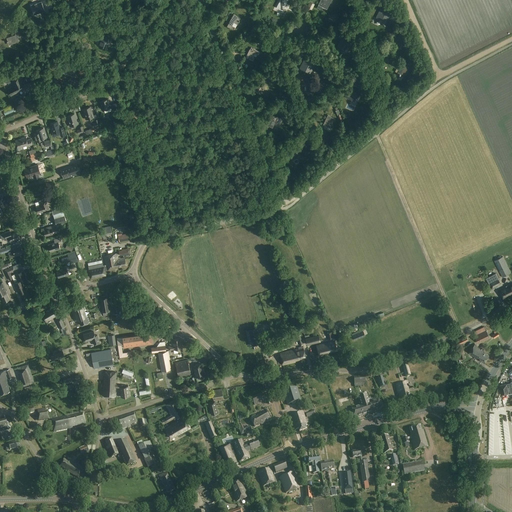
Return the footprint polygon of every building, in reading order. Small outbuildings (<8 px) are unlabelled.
[(285,0),(280,0),(276,7),(283,11),(287,2),(285,1),(285,0)] [(325,0),(320,0),(318,5),(317,8),(321,10),(322,7),(327,9),(331,0),(326,0),(325,0)] [(42,2),(32,5),(32,7),(29,8),(31,16),(37,14),(36,10),(44,8),(43,6),(42,3),(42,2)] [(375,18),(378,20),(380,21),(384,23),(387,17),(389,18),(391,15),(383,10),(380,9),(375,18)] [(240,18),(233,14),(227,27),(234,30),(240,18)] [(6,39),(9,46),(19,42),(17,37),(20,36),(18,31),(14,32),(16,35),(6,39)] [(337,47),(345,51),(349,41),(345,39),(346,37),(342,34),(340,37),(342,38),(337,47)] [(98,45),(108,49),(111,38),(102,35),(98,45)] [(251,47),(247,55),(250,57),(249,59),(253,61),(254,58),(253,58),(255,54),(258,55),(260,52),(251,47)] [(305,57),(300,68),(307,72),(309,70),(310,68),(311,68),(312,65),(314,62),(305,57)] [(410,69),(402,64),(397,73),(399,75),(403,77),(406,71),(408,72),(410,69)] [(76,67),(67,66),(66,75),(74,77),(76,67)] [(29,82),(25,75),(12,81),(15,85),(8,89),(11,96),(24,89),(23,85),(29,82)] [(265,86),(258,81),(256,85),(253,91),(260,95),(265,86)] [(344,97),(354,102),(356,97),(358,97),(361,92),(359,91),(358,93),(354,91),(353,92),(350,91),(349,93),(346,92),(344,97)] [(110,105),(108,99),(100,101),(103,110),(104,110),(105,113),(112,111),(114,118),(118,116),(116,109),(116,108),(115,103),(110,105)] [(93,115),(90,106),(83,109),(85,112),(84,113),(86,120),(94,117),(95,122),(93,123),(94,127),(100,125),(96,114),(93,115)] [(78,124),(74,114),(68,116),(69,120),(68,120),(70,127),(78,124)] [(271,114),(265,125),(272,128),(275,121),(281,124),(283,119),(277,116),(276,117),(271,114)] [(334,119),(328,115),(323,125),(330,128),(334,119)] [(57,121),(50,123),(53,133),(60,131),(61,137),(65,135),(63,127),(59,128),(57,121)] [(85,136),(82,126),(78,127),(79,130),(77,130),(78,134),(82,133),(83,136),(80,137),(81,138),(85,136)] [(46,137),(43,128),(36,130),(37,133),(34,134),(36,142),(43,140),(42,139),(46,137)] [(27,140),(26,137),(21,138),(21,139),(15,141),(18,148),(19,150),(22,149),(22,147),(27,146),(32,145),(31,139),(27,140)] [(51,150),(53,149),(50,139),(44,141),(46,147),(50,146),(51,150)] [(305,145),(296,154),(299,156),(300,154),(303,157),(310,150),(305,145)] [(76,164),(60,169),(62,176),(63,179),(80,174),(79,171),(76,164)] [(40,173),(38,165),(24,169),(27,177),(28,177),(29,180),(30,181),(32,180),(33,179),(35,178),(39,177),(38,174),(40,173)] [(49,209),(46,199),(40,201),(41,205),(36,207),(38,213),(49,209)] [(64,216),(63,212),(53,215),(56,225),(49,227),(50,228),(43,230),(45,236),(59,232),(58,228),(62,227),(61,224),(66,222),(64,215),(64,216)] [(4,233),(0,234),(2,240),(10,237),(11,241),(19,239),(16,233),(10,235),(9,231),(4,233)] [(122,235),(122,233),(118,234),(119,242),(131,240),(130,233),(122,235)] [(61,241),(60,238),(54,240),(55,243),(48,245),(50,251),(60,248),(58,242),(61,241)] [(23,252),(21,246),(13,248),(13,251),(8,252),(10,258),(15,256),(15,255),(23,252)] [(78,261),(75,252),(67,254),(68,256),(65,257),(66,260),(69,259),(70,264),(78,261)] [(106,265),(104,266),(104,269),(107,268),(108,270),(115,269),(115,268),(126,266),(125,258),(118,259),(117,253),(104,256),(106,265)] [(511,273),(503,257),(494,261),(502,277),(511,273)] [(103,263),(88,266),(90,274),(91,276),(91,278),(96,277),(96,276),(100,275),(100,276),(106,274),(105,271),(104,269),(104,266),(103,263)] [(15,271),(12,266),(5,270),(9,281),(13,279),(10,273),(15,271)] [(69,275),(67,268),(59,270),(59,271),(56,271),(58,278),(65,276),(65,277),(69,275)] [(18,282),(14,283),(19,294),(27,291),(24,284),(28,282),(25,276),(26,276),(23,271),(15,274),(17,280),(17,279),(18,282)] [(501,284),(499,279),(489,283),(492,289),(498,287),(497,286),(501,284)] [(511,294),(511,283),(499,290),(504,300),(511,296),(510,295),(511,294)] [(0,294),(0,295),(3,302),(10,299),(6,292),(8,292),(4,285),(0,286),(0,294)] [(108,296),(101,297),(103,315),(110,314),(108,296)] [(89,322),(83,301),(70,305),(75,320),(79,319),(81,325),(89,322)] [(58,315),(54,307),(46,311),(47,313),(42,315),(46,322),(51,319),(58,315)] [(65,327),(61,317),(56,319),(61,329),(65,327)] [(245,330),(249,346),(259,344),(255,327),(245,330)] [(95,336),(94,331),(84,334),(86,342),(93,340),(94,345),(100,344),(97,335),(95,336)] [(365,336),(363,331),(352,335),(354,341),(365,336)] [(490,338),(487,331),(475,336),(478,343),(490,338)] [(153,344),(152,333),(117,338),(120,358),(132,356),(132,352),(123,353),(122,345),(124,344),(124,348),(153,344)] [(115,335),(108,336),(109,345),(116,344),(115,335)] [(321,342),(319,335),(305,338),(307,345),(321,342)] [(463,344),(463,343),(468,340),(466,336),(458,340),(459,341),(457,342),(458,345),(460,344),(460,345),(463,344)] [(182,348),(181,339),(172,340),(169,340),(170,346),(168,346),(169,350),(173,349),(174,349),(182,348)] [(337,350),(335,341),(323,344),(316,345),(319,356),(326,355),(326,353),(337,350)] [(287,349),(285,342),(267,347),(269,354),(287,349)] [(485,352),(474,345),(469,353),(475,357),(474,357),(479,360),(484,363),(489,356),(484,353),(485,352)] [(306,358),(303,346),(298,347),(299,349),(291,351),(291,350),(280,353),(283,365),(295,362),(295,360),(306,358)] [(114,365),(111,349),(91,353),(94,368),(114,365)] [(160,361),(162,371),(171,369),(168,351),(158,353),(160,361)] [(65,356),(63,352),(50,357),(52,361),(65,356)] [(190,374),(187,360),(176,363),(179,377),(190,374)] [(34,383),(28,364),(18,368),(24,387),(34,383)] [(203,369),(201,364),(193,366),(195,373),(194,373),(195,378),(206,375),(204,369),(203,369)] [(511,367),(511,369),(510,370),(511,371),(511,372),(511,381),(511,382),(511,384),(507,384),(500,385),(502,395),(509,394),(508,391),(511,391),(510,388),(511,387),(511,367)] [(10,386),(4,371),(0,372),(0,394),(10,391),(8,387),(10,386)] [(116,373),(105,372),(104,383),(103,383),(102,396),(116,397),(116,392),(115,392),(116,388),(120,389),(121,397),(129,396),(128,386),(121,387),(121,385),(115,384),(116,373)] [(80,379),(79,374),(63,380),(65,385),(80,379)] [(366,386),(365,376),(354,377),(355,387),(366,386)] [(386,386),(383,376),(377,378),(380,388),(386,386)] [(409,388),(407,382),(396,385),(400,398),(401,398),(402,400),(410,398),(407,389),(409,388)] [(301,401),(297,387),(283,391),(288,405),(301,401)] [(224,399),(222,389),(212,391),(214,402),(209,403),(211,415),(218,413),(215,401),(224,399)] [(262,402),(259,394),(251,398),(255,405),(262,402)] [(369,401),(366,394),(358,396),(361,406),(351,409),(355,419),(372,413),(372,415),(382,412),(378,398),(369,401)] [(183,415),(174,400),(165,405),(170,416),(162,420),(164,423),(174,417),(176,421),(170,424),(171,426),(165,429),(170,438),(177,434),(178,435),(190,428),(184,417),(178,420),(177,419),(183,415)] [(271,420),(266,410),(259,414),(260,415),(251,419),(255,427),(261,424),(271,420)] [(49,419),(48,411),(37,413),(38,421),(49,419)] [(305,419),(303,412),(290,416),(295,431),(299,430),(299,432),(307,430),(306,426),(304,420),(305,419)] [(67,416),(70,428),(72,428),(72,427),(85,423),(83,413),(68,417),(68,416),(67,416)] [(137,422),(134,413),(116,418),(120,429),(130,426),(130,425),(137,422)] [(67,416),(50,420),(54,432),(70,428),(67,416)] [(0,431),(11,428),(8,419),(0,421),(0,431)] [(217,437),(210,421),(204,423),(211,440),(217,437)] [(422,431),(420,426),(410,429),(411,435),(410,435),(415,450),(428,446),(423,430),(422,431)] [(15,435),(15,432),(10,433),(10,435),(8,436),(9,441),(18,439),(17,434),(15,435)] [(393,451),(388,436),(380,439),(384,454),(393,451)] [(105,441),(106,444),(105,445),(107,450),(108,450),(111,457),(120,454),(122,454),(127,465),(136,461),(131,450),(131,449),(126,439),(114,444),(112,438),(105,441)] [(233,446),(230,447),(229,445),(220,449),(227,467),(237,463),(234,456),(236,455),(239,462),(250,458),(246,448),(249,447),(251,450),(259,447),(256,440),(248,443),(243,445),(241,440),(232,443),(233,446)] [(159,462),(150,441),(139,446),(149,467),(159,462)] [(80,449),(83,454),(91,451),(88,445),(80,449)] [(365,487),(366,486),(367,489),(369,489),(368,484),(368,482),(370,482),(367,461),(362,462),(361,457),(362,457),(361,450),(352,452),(353,458),(359,457),(360,462),(359,462),(363,483),(364,483),(364,484),(365,487)] [(399,464),(396,454),(390,456),(393,466),(399,464)] [(320,462),(319,457),(308,458),(309,464),(312,464),(313,473),(319,472),(317,463),(320,462)] [(83,469),(64,459),(60,466),(70,472),(69,473),(79,478),(83,469)] [(287,469),(285,461),(273,466),(276,473),(287,469)] [(425,471),(423,461),(402,465),(404,475),(425,471)] [(275,482),(270,467),(259,472),(263,486),(275,482)] [(350,471),(342,472),(345,490),(353,489),(350,471)] [(175,490),(166,472),(159,476),(167,493),(175,490)] [(298,488),(292,473),(279,478),(286,493),(298,488)] [(241,485),(239,481),(231,485),(235,494),(234,495),(237,502),(248,497),(242,484),(241,485)] [(215,505),(208,491),(202,493),(209,508),(215,505)]
